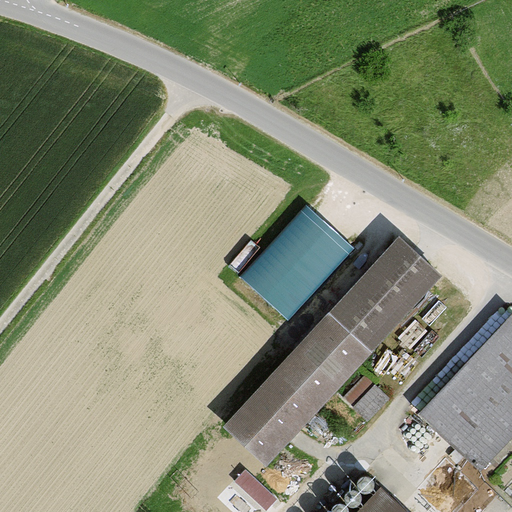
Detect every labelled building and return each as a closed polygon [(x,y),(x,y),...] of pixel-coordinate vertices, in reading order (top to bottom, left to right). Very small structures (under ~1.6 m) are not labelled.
[(351,246),(304,204),(240,276),(287,318),(351,246)] [(445,275),(402,235),(227,424),(271,464),(445,275)] [(511,316),(421,414),(482,471),(511,439),(511,316)] [(363,370),(344,395),(372,416),(391,390),(363,370)] [(268,507),(280,493),(246,463),(234,476),(268,507)] [(364,498),(377,483),(364,472),(352,487),(364,498)] [(408,511),(381,487),(357,511),(408,511)]
